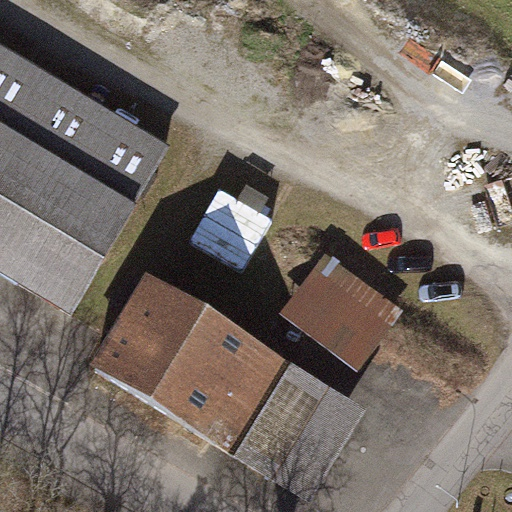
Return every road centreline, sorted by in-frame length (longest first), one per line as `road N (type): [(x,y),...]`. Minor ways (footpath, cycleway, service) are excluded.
road 1 (unclassified): [(0,399),(192,511)]
road 2 (unclassified): [(511,399),(424,511)]
